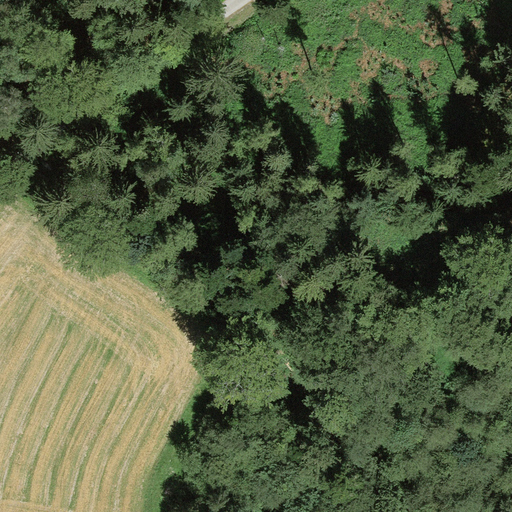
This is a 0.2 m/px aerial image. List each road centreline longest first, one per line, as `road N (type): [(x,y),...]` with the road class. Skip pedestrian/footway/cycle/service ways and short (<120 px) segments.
road 1 (track): [(233,346),(511,229)]
road 2 (unclassified): [(239,0),(36,139),(0,177)]
